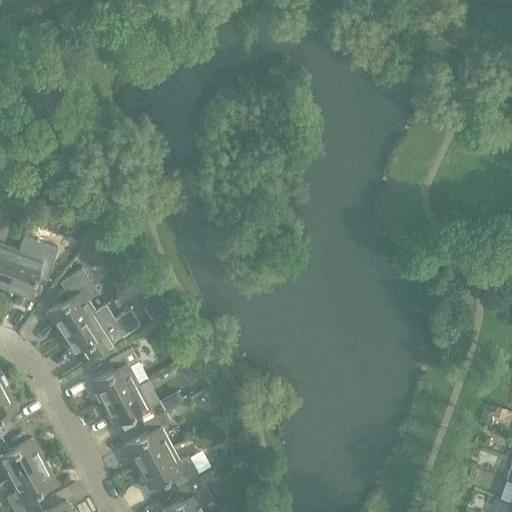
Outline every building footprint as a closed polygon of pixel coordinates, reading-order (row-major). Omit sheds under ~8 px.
[(0,180),(0,181),(0,192),(9,195),(12,184),(0,180)] [(84,218),(71,234),(81,243),(94,227),(84,218)] [(0,285),(6,288),(19,249),(0,242),(0,285)] [(19,249),(6,288),(28,296),(37,271),(48,275),(56,251),(36,244),(33,254),(19,249)] [(87,245),(79,255),(88,262),(96,252),(87,245)] [(61,303),(48,311),(61,332),(62,332),(96,310),(89,299),(98,293),(89,279),(82,267),(60,282),(64,289),(57,293),(56,294),(61,303)] [(160,297),(145,307),(152,319),(167,309),(160,297)] [(61,332),(74,352),(91,341),(98,351),(124,334),(140,323),(130,308),(115,318),(105,303),(96,310),(62,332),(61,332)] [(174,320),(159,328),(168,344),(183,337),(174,320)] [(91,381),(103,403),(139,383),(148,378),(131,347),(108,359),(114,369),(91,381)] [(137,412),(143,422),(165,410),(159,400),(150,404),(139,383),(103,403),(114,424),(137,412)] [(17,408),(5,387),(0,390),(0,430),(6,428),(1,417),(17,408)] [(497,404),(494,413),(504,417),(508,408),(497,404)] [(125,445),(137,466),(173,447),(162,426),(171,421),(165,410),(143,422),(148,432),(125,445)] [(0,462),(9,479),(44,460),(33,438),(10,451),(4,440),(0,442),(0,462)] [(239,438),(230,442),(236,453),(244,448),(239,438)] [(171,475),(177,486),(177,485),(199,474),(189,455),(180,459),(173,447),(137,466),(148,488),(171,475)] [(6,496),(14,511),(23,511),(39,504),(33,493),(56,481),(44,460),(9,479),(15,492),(6,496)] [(211,495),(199,474),(177,485),(177,486),(184,499),(161,511),(207,511),(201,500),(211,495)] [(72,511),(67,502),(47,511),(43,511),(39,504),(23,511),(72,511)]
